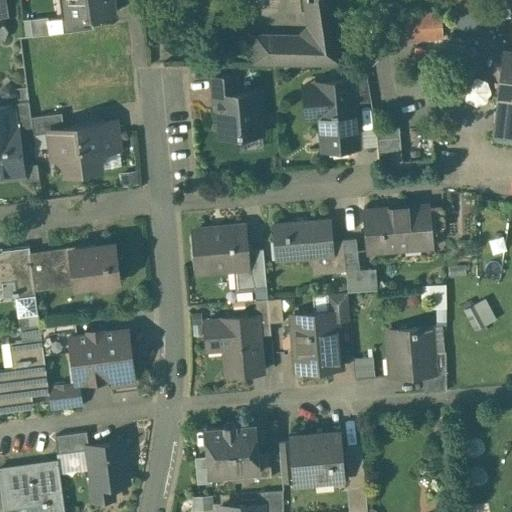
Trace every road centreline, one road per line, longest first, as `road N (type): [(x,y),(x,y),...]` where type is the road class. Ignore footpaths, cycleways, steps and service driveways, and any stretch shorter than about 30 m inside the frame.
road 1 (residential): [(168,404),(395,398)]
road 2 (residential): [(159,205),(358,184)]
road 3 (residential): [(159,205),(173,349),(168,404)]
road 4 (residential): [(136,8),(159,205)]
road 5 (residential): [(0,432),(168,404)]
road 6 (residential): [(0,222),(159,205)]
